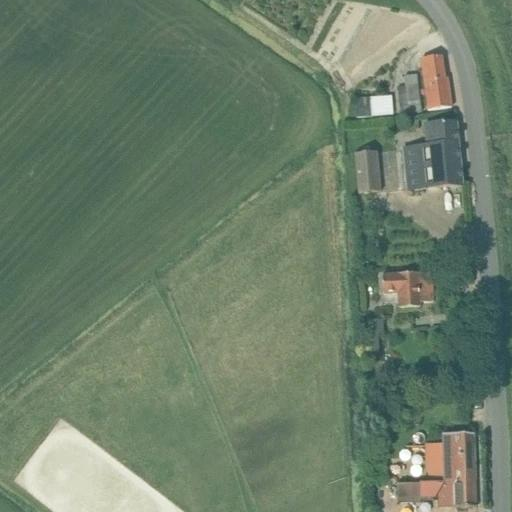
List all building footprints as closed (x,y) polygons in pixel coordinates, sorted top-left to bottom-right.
[(444,81),(441,58),(421,61),(428,113),(451,110),(447,80),(444,81)] [(401,115),(420,113),(416,77),(403,79),(405,88),(397,89),(401,115)] [(392,116),(391,98),(369,100),(369,99),(354,101),(356,120),(392,116)] [(426,149),(401,152),(406,193),(462,188),(456,125),(424,128),(426,149)] [(377,154),(353,156),(357,196),(380,193),(377,154)] [(433,304),(432,274),(394,275),(381,277),(383,297),(395,297),(396,310),(419,309),(419,305),(433,304)] [(366,339),(383,338),(382,320),(366,321),(366,339)] [(475,485),(474,436),(442,437),(443,446),(424,447),(425,474),(428,474),(429,485),(429,486),(475,485)] [(429,486),(429,485),(397,486),(397,506),(421,505),(420,501),(432,500),(432,504),(437,503),(437,510),(476,509),(475,485),(429,486)]
